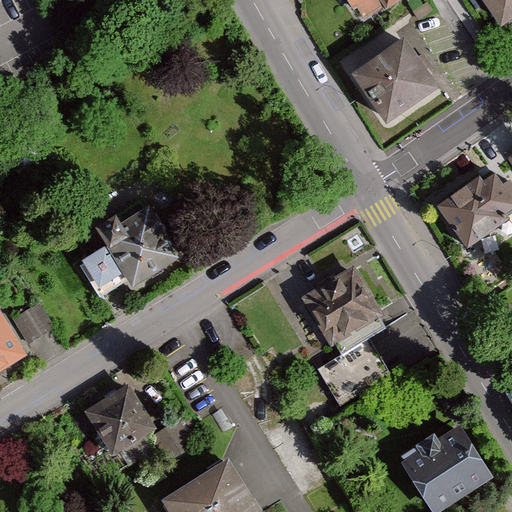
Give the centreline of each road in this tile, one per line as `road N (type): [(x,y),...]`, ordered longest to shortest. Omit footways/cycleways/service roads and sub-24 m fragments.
road 1 (residential): [(364,190),(0,415)]
road 2 (tertiary): [(511,433),(364,190)]
road 3 (tertiary): [(364,190),(247,0)]
road 4 (residential): [(364,190),(511,89)]
